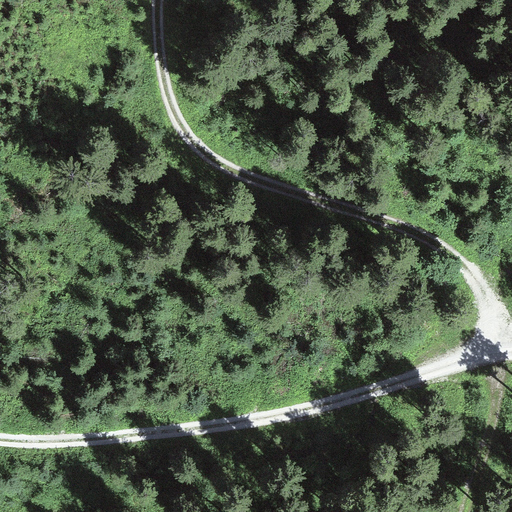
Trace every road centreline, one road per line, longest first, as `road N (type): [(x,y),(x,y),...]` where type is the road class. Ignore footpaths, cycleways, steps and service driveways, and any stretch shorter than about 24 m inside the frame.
road 1 (track): [(157,0),(156,67),(172,124),(206,168),(261,195),(348,214),(422,243),(461,266),(511,328)]
road 2 (track): [(511,337),(423,383),(263,426),(0,443)]
road 3 (track): [(511,352),(468,511)]
